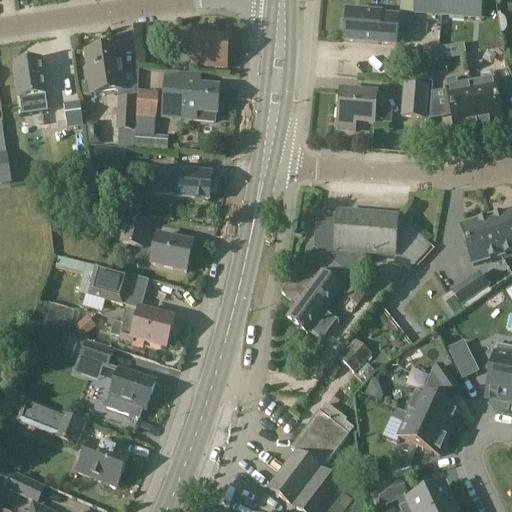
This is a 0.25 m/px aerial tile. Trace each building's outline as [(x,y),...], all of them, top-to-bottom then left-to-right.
[(482,0),(415,0),(414,16),(481,22),(482,0)] [(511,0),(486,0),(487,6),(510,5),(511,13),(511,0)] [(381,18),(347,15),(345,44),(396,48),(398,21),(381,20),(381,18)] [(194,36),(174,35),(158,34),(157,50),(193,52),(192,68),(226,70),(228,38),(194,36)] [(118,51),(86,55),(88,71),(82,72),(85,85),(81,85),(83,99),(91,97),(123,93),(118,51)] [(40,62),(14,66),(19,101),(23,101),(25,114),(38,112),(36,99),(45,97),(40,62)] [(470,84),(479,131),(484,130),(485,135),(498,132),(497,128),(502,127),(493,74),(482,76),(483,82),(470,84)] [(479,131),(470,84),(457,87),(456,81),(445,83),(455,136),(460,135),(461,139),(474,137),(473,132),(479,131)] [(165,87),(164,103),(162,122),(215,127),(216,117),(219,91),(183,87),(183,89),(165,87)] [(428,89),(404,87),(401,119),(425,121),(428,89)] [(376,96),(341,94),(338,133),(354,134),(355,125),(374,127),(374,125),(390,126),(391,112),(375,111),(376,96)] [(156,98),(139,97),(137,118),(155,120),(156,98)] [(119,102),(117,132),(116,150),(132,151),(135,103),(119,102)] [(78,106),(47,110),(50,132),(81,128),(78,106)] [(85,126),(88,148),(101,146),(99,124),(85,126)] [(124,154),(96,151),(95,169),(123,172),(124,154)] [(7,158),(0,158),(0,186),(11,185),(7,158)] [(146,185),(158,186),(157,198),(176,200),(176,201),(209,204),(211,178),(180,175),(180,173),(147,170),(146,185)] [(511,214),(489,221),(501,259),(511,255),(511,214)] [(340,292),(339,291),(364,258),(395,260),(398,220),(338,216),(338,218),(317,216),(314,253),(282,296),(298,308),(287,322),(307,337),(309,334),(322,343),(337,324),(324,314),(340,292)] [(126,220),(121,245),(143,250),(148,224),(126,220)] [(501,259),(489,221),(461,229),(472,268),(501,259)] [(157,239),(151,267),(186,275),(192,247),(157,239)] [(54,260),(51,271),(82,279),(85,267),(54,260)] [(393,310),(408,293),(430,267),(423,260),(394,294),(379,310),(388,317),(388,316),(394,320),(398,315),(393,310)] [(79,296),(87,299),(95,270),(87,267),(79,296)] [(95,270),(87,299),(115,306),(123,308),(131,279),(95,270)] [(478,276),(451,294),(452,294),(440,302),(453,320),(464,312),(460,307),(487,289),(478,276)] [(132,347),(133,342),(166,351),(174,323),(139,313),(138,317),(126,313),(122,327),(119,338),(120,338),(118,343),(132,347)] [(411,325),(399,314),(398,315),(394,320),(391,323),(402,335),(411,325)] [(75,331),(83,341),(95,330),(87,321),(75,331)] [(66,353),(82,359),(86,347),(70,342),(66,353)] [(356,343),(339,361),(353,374),(370,356),(356,343)] [(448,352),(463,381),(477,374),(463,345),(448,352)] [(112,356),(86,347),(82,359),(81,360),(108,369),(112,356)] [(494,359),(485,398),(510,403),(511,393),(511,360),(494,356),(494,359)] [(431,376),(446,396),(456,389),(442,368),(431,376)] [(155,384),(119,372),(110,401),(145,413),(155,384)] [(422,397),(419,395),(409,418),(412,419),(447,436),(458,413),(422,397)] [(260,412),(276,416),(279,401),(263,398),(260,412)] [(296,455),(321,473),(352,431),(323,409),(316,419),(313,418),(310,424),(311,426),(292,451),(296,455)] [(84,425),(62,417),(53,438),(75,447),(84,425)] [(401,442),(439,459),(444,448),(444,446),(443,445),(447,436),(412,419),(409,418),(398,441),(401,442)] [(128,459),(90,444),(77,475),(116,490),(128,459)] [(269,490),(293,509),(297,511),(331,511),(346,492),(321,473),(296,455),(269,490)] [(375,463),(362,465),(365,484),(378,482),(375,463)] [(0,488),(4,490),(9,475),(0,471),(0,488)] [(45,490),(17,478),(11,493),(38,504),(45,490)] [(443,489),(409,505),(406,500),(409,499),(402,483),(370,498),(376,511),(380,511),(398,504),(401,509),(398,510),(399,511),(449,511),(453,510),(443,489)]
